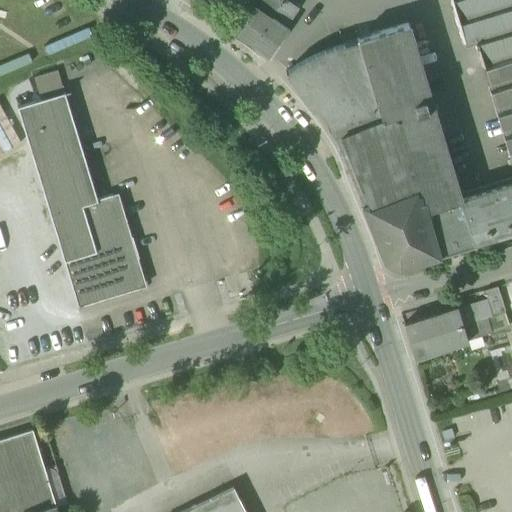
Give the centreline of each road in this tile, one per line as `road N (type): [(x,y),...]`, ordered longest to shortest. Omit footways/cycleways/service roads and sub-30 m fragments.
road 1 (residential): [(368,294),(0,406)]
road 2 (tertiary): [(139,0),(184,30),(268,112),(326,195),(368,294)]
road 3 (tertiary): [(368,294),(437,511)]
road 4 (residential): [(511,250),(368,294)]
